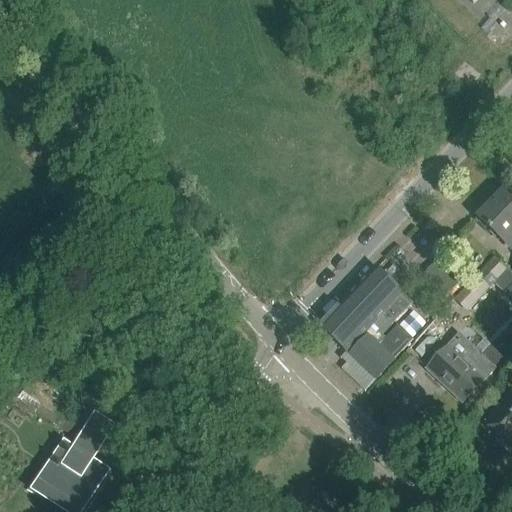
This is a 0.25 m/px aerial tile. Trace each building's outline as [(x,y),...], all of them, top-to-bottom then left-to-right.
[(511,196),(506,190),(478,219),(504,244),(511,235),(511,196)] [(493,260),(456,299),(468,311),(486,292),(488,295),(508,274),(493,260)] [(440,302),(460,284),(438,261),(419,278),(440,302)] [(412,304),(390,283),(376,269),(320,327),(347,353),(341,359),(347,364),(341,370),(365,392),(394,361),(393,361),(413,340),(398,326),(385,340),(381,336),(412,304)] [(462,404),(485,380),(495,370),(459,336),(426,370),(462,404)] [(509,448),(511,444),(511,391),(482,423),(509,448)] [(64,443),(39,482),(84,510),(99,487),(108,472),(110,473),(111,471),(95,460),(93,460),(94,459),(76,447),(75,448),(74,447),(64,441),(63,442),(64,443)]
